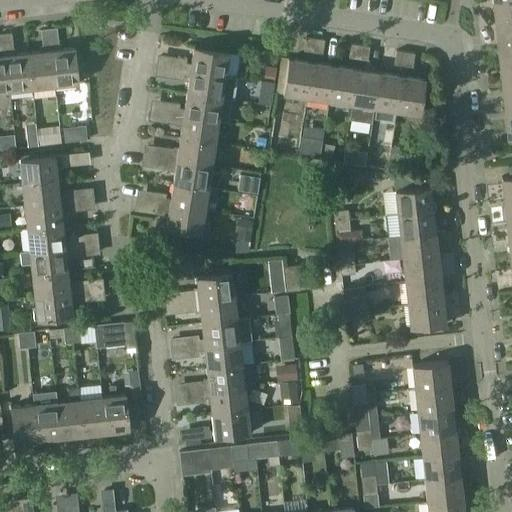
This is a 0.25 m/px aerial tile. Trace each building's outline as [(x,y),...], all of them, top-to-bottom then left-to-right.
[(511,0),(495,0),(492,0),(495,23),(511,21),(511,0)] [(511,21),(495,23),(497,46),(511,44),(511,21)] [(49,28),(51,44),(59,43),(57,27),(49,28)] [(43,44),(51,44),(49,28),(41,29),(43,44)] [(4,33),(10,89),(32,87),(29,52),(16,53),(16,47),(14,48),(12,32),(4,33)] [(0,90),(10,89),(4,33),(0,33),(0,90)] [(304,50),(313,51),(315,38),(306,36),(304,50)] [(322,53),(324,39),(315,38),(313,51),(322,53)] [(349,57),(358,58),(360,44),(351,43),(349,57)] [(369,46),(360,44),(358,58),(367,60),(369,46)] [(511,44),(497,46),(500,69),(511,67),(511,44)] [(194,45),(190,69),(225,74),(228,51),(194,45)] [(51,50),(55,84),(79,82),(75,47),(51,50)] [(51,50),(29,52),(32,87),(55,84),(51,50)] [(405,51),(396,50),(394,64),(403,65),(405,51)] [(405,51),(403,65),(412,66),(414,53),(405,51)] [(175,67),(185,68),(187,57),(177,56),(175,67)] [(306,96),(311,61),(288,58),(283,93),(306,96)] [(334,65),(311,61),(306,96),(329,100),(334,65)] [(357,68),(334,65),(329,100),(352,103),(357,68)] [(185,68),(175,67),(174,77),(183,79),(185,68)] [(502,92),(511,91),(511,67),(500,69),(502,92)] [(375,106),(380,72),(357,68),(352,103),(375,106)] [(225,74),(190,69),(187,92),(221,97),(225,74)] [(403,75),(380,72),(375,106),(398,110),(403,75)] [(403,75),(398,110),(420,113),(425,78),(403,75)] [(511,91),(502,92),(505,115),(511,114),(511,91)] [(187,92),(183,114),(218,119),(227,121),(231,98),(221,97),(187,92)] [(169,112),(178,113),(180,102),(170,101),(169,112)] [(178,113),(169,112),(167,122),(177,124),(178,113)] [(214,142),(218,119),(183,114),(180,137),(214,142)] [(85,124),(64,127),(65,140),(86,138),(85,124)] [(60,142),(59,126),(51,127),(52,143),(60,142)] [(306,156),(319,158),(322,138),(302,135),(299,155),(306,156)] [(180,137),(177,159),(211,165),(214,142),(180,137)] [(162,157),(171,159),(173,148),(164,146),(162,157)] [(69,153),(59,154),(61,166),(70,165),(69,153)] [(19,158),(22,182),(57,178),(54,155),(19,158)] [(171,159),(162,157),(160,168),(170,169),(171,159)] [(208,188),(211,165),(177,159),(173,182),(208,188)] [(259,177),(241,175),(239,189),(257,192),(259,177)] [(511,175),(501,177),(504,199),(511,198),(511,175)] [(57,178),(22,182),(24,205),(59,201),(57,178)] [(173,182),(170,205),(204,210),(208,188),(173,182)] [(397,213),(432,209),(430,186),(395,190),(397,213)] [(63,190),(65,201),(74,200),(73,189),(63,190)] [(155,202),(164,204),(166,193),(157,192),(155,202)] [(74,200),(65,201),(66,211),(75,210),(74,200)] [(24,205),(27,228),(62,224),(59,201),(24,205)] [(164,204),(155,202),(153,213),(163,214),(164,204)] [(201,233),(204,210),(170,205),(166,228),(201,233)] [(335,220),(348,218),(347,209),(333,211),(335,220)] [(432,209),(397,213),(400,236),(435,232),(432,209)] [(252,221),(237,218),(235,232),(238,232),(237,239),(249,241),(252,221)] [(348,218),(335,220),(336,229),(349,228),(348,218)] [(27,228),(29,250),(64,247),(62,224),(27,228)] [(400,236),(403,259),(438,255),(435,232),(400,236)] [(68,235),(70,246),(79,245),(78,234),(68,235)] [(79,245),(70,246),(71,257),(80,256),(79,245)] [(64,247),(29,250),(22,251),(24,265),(31,264),(32,273),(67,269),(64,247)] [(352,254),(339,256),(340,265),(353,264),(352,254)] [(438,255),(403,259),(405,282),(440,278),(438,255)] [(354,273),(353,264),(340,265),(341,275),(354,273)] [(300,289),(297,265),(283,266),(286,291),(300,289)] [(32,273),(35,296),(70,292),(67,269),(32,273)] [(199,299),(234,295),(231,272),(196,276),(199,299)] [(405,282),(408,305),(443,301),(440,278),(405,282)] [(73,281),(74,292),(84,291),(83,280),(73,281)] [(183,290),(184,301),(194,300),(193,289),(183,290)] [(84,291),(74,292),(76,302),(85,301),(84,291)] [(70,292),(35,296),(37,319),(72,315),(70,292)] [(237,318),(236,318),(234,295),(199,299),(202,322),(237,318)] [(194,300),(184,301),(186,312),(195,311),(194,300)] [(358,300),(344,301),(345,311),(359,309),(358,300)] [(443,301),(408,305),(411,327),(446,324),(443,301)] [(345,311),(346,320),(360,318),(359,309),(345,311)] [(289,320),(289,313),(277,314),(278,321),(289,320)] [(237,318),(202,322),(203,339),(204,345),(239,341),(250,340),(252,340),(250,317),(237,318)] [(124,320),(123,320),(94,324),(97,347),(126,344),(124,320)] [(79,326),(71,327),(73,342),(80,341),(79,326)] [(65,343),(73,342),(71,327),(63,327),(65,343)] [(20,348),(27,347),(26,331),(18,332),(20,348)] [(33,331),(26,331),(27,347),(35,346),(33,331)] [(199,345),(198,339),(198,334),(188,335),(189,346),(199,345)] [(239,341),(189,346),(191,357),(200,356),(200,352),(205,351),(207,367),(242,363),(239,341)] [(415,387),(450,384),(448,361),(413,364),(415,387)] [(193,381),(194,392),(244,386),(253,385),(251,362),(242,363),(207,367),(208,379),(193,381)] [(295,365),(295,363),(284,364),(286,381),(297,379),(296,376),(295,365)] [(299,389),(298,380),(280,382),(281,391),(299,389)] [(129,384),(130,384),(131,398),(141,396),(140,382),(129,384)] [(353,395),(367,394),(366,384),(352,386),(353,395)] [(450,384),(415,387),(418,410),(453,407),(450,384)] [(67,387),(69,400),(57,401),(61,436),(83,433),(79,398),(78,386),(67,387)] [(210,396),(212,413),(247,409),(244,386),(194,392),(196,402),(205,401),(205,397),(210,396)] [(102,396),(106,431),(130,428),(126,393),(102,396)] [(368,403),(367,394),(353,395),(354,404),(368,403)] [(102,396),(79,398),(83,433),(106,431),(102,396)] [(57,401),(34,403),(38,438),(61,436),(57,401)] [(38,438),(34,403),(11,406),(14,441),(38,438)] [(420,433),(455,429),(453,407),(418,410),(420,433)] [(213,428),(208,428),(208,425),(198,426),(200,438),(249,432),(247,409),(212,413),(213,428)] [(371,429),(357,431),(358,440),(372,438),(371,429)] [(458,452),(455,429),(420,433),(423,456),(458,452)] [(324,450),(333,449),(340,449),(341,457),(354,455),(351,432),(331,434),(322,435),(324,450)] [(301,452),(324,450),(322,435),(300,437),(301,452)] [(279,455),(301,452),(300,437),(277,440),(279,455)] [(373,448),(372,438),(358,440),(359,449),(373,448)] [(256,458),(279,455),(277,440),(254,442),(256,458)] [(254,442),(231,445),(232,460),(256,458),(254,442)] [(232,460),(231,445),(231,444),(209,447),(211,468),(233,466),(232,460)] [(211,471),(211,468),(209,447),(179,450),(182,474),(211,471)] [(426,479),(460,475),(458,452),(423,456),(426,479)] [(362,476),(363,485),(377,484),(376,475),(362,476)] [(463,498),(460,475),(426,479),(428,502),(463,498)] [(377,484),(363,485),(364,495),(378,493),(377,484)] [(464,511),(463,498),(428,502),(429,511),(464,511)]
